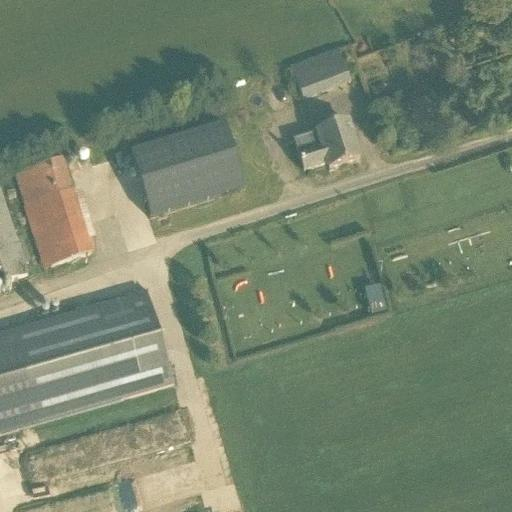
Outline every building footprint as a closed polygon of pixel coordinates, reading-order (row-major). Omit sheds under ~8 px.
[(303,103),(331,92),(350,85),(338,53),(290,71),(303,103)] [(348,125),(294,143),(303,174),(327,167),(329,172),(359,162),(348,125)] [(245,192),(225,127),(130,156),(150,221),(245,192)] [(85,260),(79,241),(65,196),(73,194),(63,162),(16,177),(46,272),(85,260)] [(0,287),(27,278),(21,259),(0,196),(0,287)] [(147,296),(0,338),(0,438),(174,388),(147,296)]
